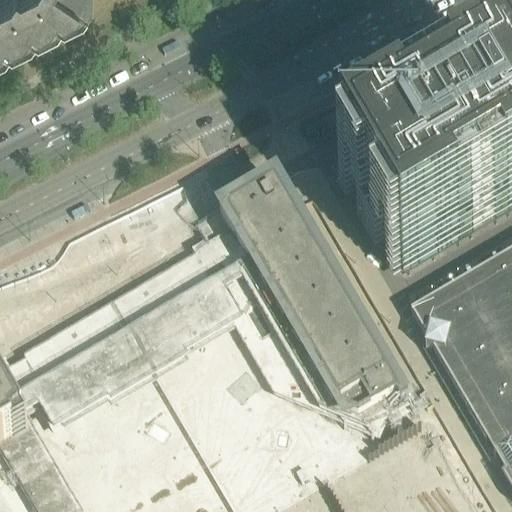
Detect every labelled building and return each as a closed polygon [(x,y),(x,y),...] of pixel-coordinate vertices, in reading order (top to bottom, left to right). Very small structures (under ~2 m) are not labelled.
[(0,0),(0,36),(6,33),(14,20),(22,25),(32,20),(40,8),(48,12),(58,7),(62,0),(0,0)] [(347,186),(339,191),(393,283),(402,278),(405,284),(511,219),(511,89),(508,91),(506,88),(345,182),(347,186)] [(221,220),(205,229),(219,253),(242,292),(324,431),(350,435),(403,405),(389,381),(378,362),(282,199),(276,188),(254,201),(254,202),(224,219),(221,220)] [(26,443),(0,458),(0,511),(470,511),(457,489),(447,471),(443,473),(438,464),(441,462),(422,429),(418,431),(403,405),(350,435),(324,431),(242,292),(219,253),(212,257),(207,248),(193,257),(196,262),(179,272),(161,282),(144,292),(127,303),(110,313),(92,323),(75,333),(58,343),(41,353),(23,363),(25,367),(0,381),(0,398),(6,409),(12,419),(26,443)] [(379,362),(378,362),(389,381),(390,381),(391,381),(392,381),(443,378),(481,443),(482,442),(488,451),(500,471),(503,477),(505,480),(506,480),(511,490),(511,261),(506,265),(497,271),(488,276),(480,281),(471,286),(463,291),(454,296),(446,301),(437,306),(428,311),(424,313),(412,321),(413,323),(421,337),(422,339),(430,352),(434,358),(382,361),(379,362)] [(0,458),(26,443),(12,419),(6,409),(0,398),(0,458)]
